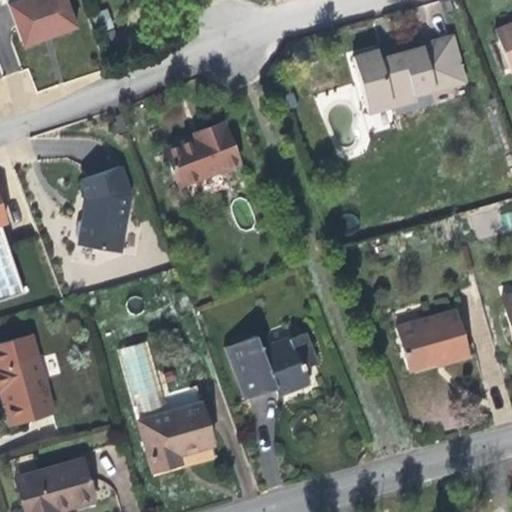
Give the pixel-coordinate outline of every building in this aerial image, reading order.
[(72,26),(61,0),(10,0),(2,3),(18,45),(43,36),(72,26)] [(511,22),(495,30),(510,71),(511,70),(511,22)] [(417,97),(463,85),(452,42),(417,50),(384,59),(382,51),(356,60),(369,116),(419,105),(417,97)] [(239,165),(223,122),(201,130),(204,137),(192,141),(164,152),(178,188),(239,165)] [(204,137),(201,130),(194,132),(190,133),(192,141),(204,137)] [(127,191),(117,163),(96,170),(78,177),(84,193),(81,215),(75,218),(73,232),(77,238),(76,242),(117,249),(127,191)] [(511,309),(511,299),(500,302),(502,312),(511,309)] [(511,309),(502,312),(511,350),(511,309)] [(394,328),(403,362),(440,352),(443,361),(465,355),(453,311),(394,328)] [(224,348),(245,401),(258,396),(270,391),(268,387),(274,385),(278,396),(294,390),(308,385),(303,371),(300,364),(314,358),(304,334),(262,350),(257,335),(224,348)] [(117,343),(138,420),(168,412),(147,335),(117,343)] [(30,336),(0,344),(0,424),(0,426),(51,411),(30,336)] [(440,352),(403,362),(406,373),(437,363),(443,361),(440,352)] [(300,364),(303,371),(316,366),(314,358),(300,364)] [(168,412),(138,420),(151,471),(180,463),(177,452),(197,446),(212,442),(202,403),(168,412)] [(95,502),(83,460),(15,479),(24,511),(62,511),(79,507),(95,502)]
